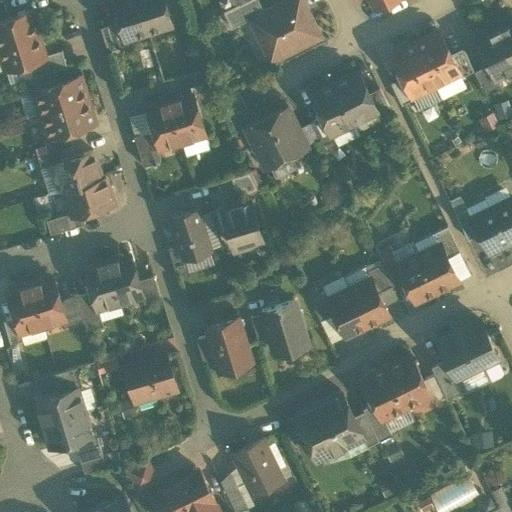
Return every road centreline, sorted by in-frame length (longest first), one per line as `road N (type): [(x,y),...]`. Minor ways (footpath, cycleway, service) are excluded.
road 1 (residential): [(489,289),(270,404)]
road 2 (residential): [(147,216),(218,431)]
road 3 (residential): [(83,0),(147,216)]
road 4 (residential): [(147,216),(0,261)]
